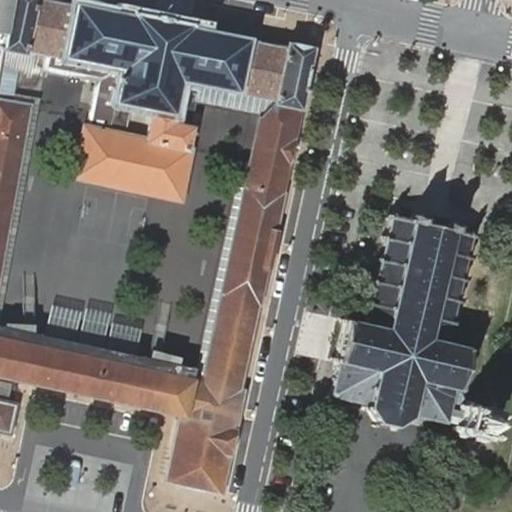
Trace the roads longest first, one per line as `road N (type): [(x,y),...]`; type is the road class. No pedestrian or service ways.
road 1 (residential): [(356,1),(246,511)]
road 2 (tertiary): [(476,30),(356,1)]
